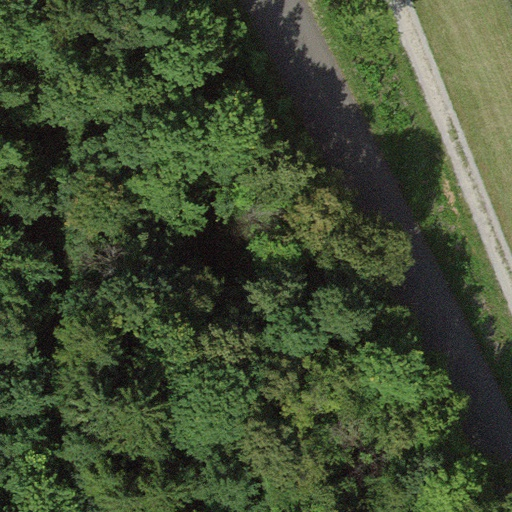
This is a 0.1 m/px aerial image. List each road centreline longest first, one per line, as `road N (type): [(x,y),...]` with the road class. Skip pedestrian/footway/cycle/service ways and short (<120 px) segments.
road 1 (unclassified): [(511,465),(272,0)]
road 2 (track): [(511,310),(395,0)]
